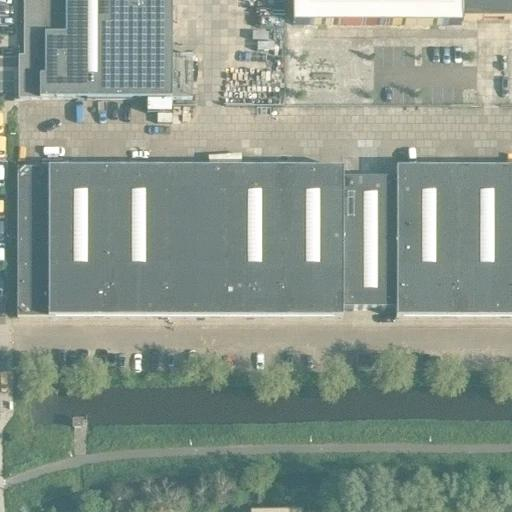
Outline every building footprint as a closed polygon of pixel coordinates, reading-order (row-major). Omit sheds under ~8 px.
[(18,99),(171,99),(192,99),(192,55),(171,55),(170,0),(23,0),(23,57),(27,57),(27,66),(18,66),(18,99)] [(462,25),(462,19),(511,18),(511,0),(292,0),(292,24),(462,25)] [(19,317),(107,317),(107,171),(19,171),(19,170),(18,170),(18,171),(17,171),(17,172),(18,172),(18,316),(17,316),(17,317),(18,317),(18,318),(19,318),(19,317)] [(455,318),(511,317),(511,170),(455,171),(455,318)] [(107,317),(165,317),(165,171),(107,171),(107,317)] [(165,317),(224,317),(224,171),(165,171),(165,317)] [(224,317),(282,317),(282,171),(224,171),(224,317)] [(340,309),(340,179),(340,171),(282,171),(282,317),(340,318),(340,309)] [(397,318),(455,318),(455,171),(397,171),(397,179),(397,309),(397,318)] [(340,309),(397,309),(397,179),(340,179),(340,309)] [(356,356),(356,370),(381,370),(381,356),(356,356)]
